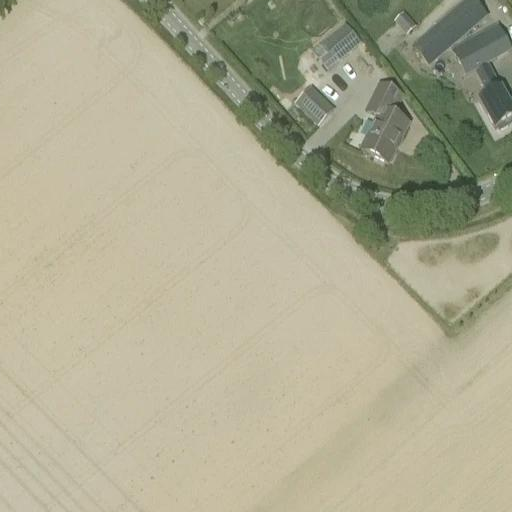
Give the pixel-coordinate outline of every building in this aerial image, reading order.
[(476,0),(468,0),(415,48),(434,69),(492,16),(476,0)] [(403,16),(393,25),(406,39),(416,29),(403,16)] [(310,55),(327,75),(360,47),(343,27),(310,55)] [(466,80),(498,62),(511,54),(511,52),(498,27),(483,36),(451,53),(466,80)] [(511,113),(489,71),(476,78),(488,100),(479,104),(495,133),(511,123),(511,113)] [(401,144),(409,127),(393,120),(403,100),(379,88),(365,116),(376,121),(360,154),(389,169),(397,152),(398,152),(402,144),(401,144)] [(317,130),(334,114),(311,91),(294,108),(317,130)]
